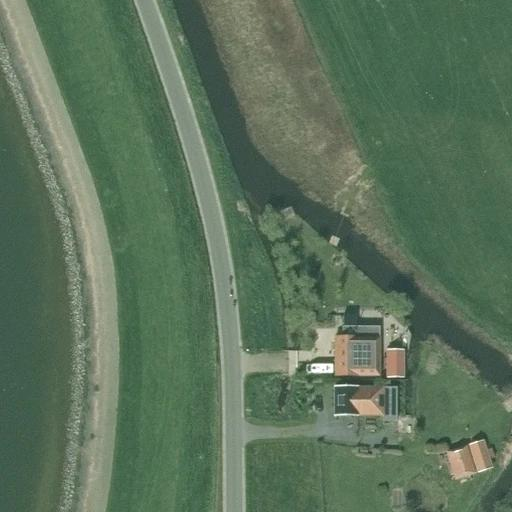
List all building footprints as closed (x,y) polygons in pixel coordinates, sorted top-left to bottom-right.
[(334,337),(334,376),(379,376),(379,327),(342,327),(342,337),(334,337)] [(404,350),(386,350),(386,379),(404,378),(404,350)] [(334,388),(334,416),(382,416),(382,388),(334,388)] [(483,441),(468,446),(477,474),(492,469),(483,441)] [(466,447),(445,454),(454,480),(474,474),(466,447)]
